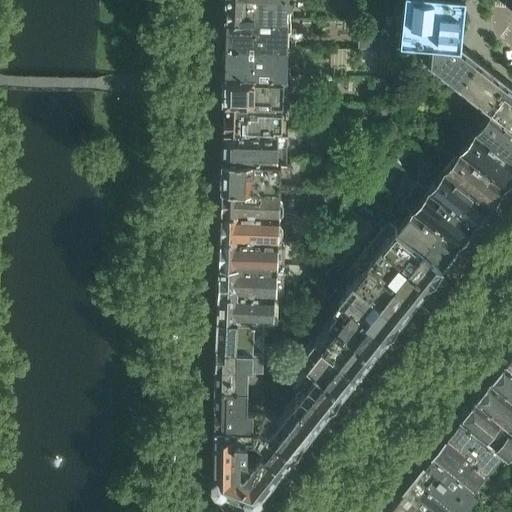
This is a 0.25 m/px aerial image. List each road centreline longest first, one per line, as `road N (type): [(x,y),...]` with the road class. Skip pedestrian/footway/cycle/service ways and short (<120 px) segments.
road 1 (residential): [(181,511),(196,0)]
road 2 (residential): [(303,511),(511,251)]
